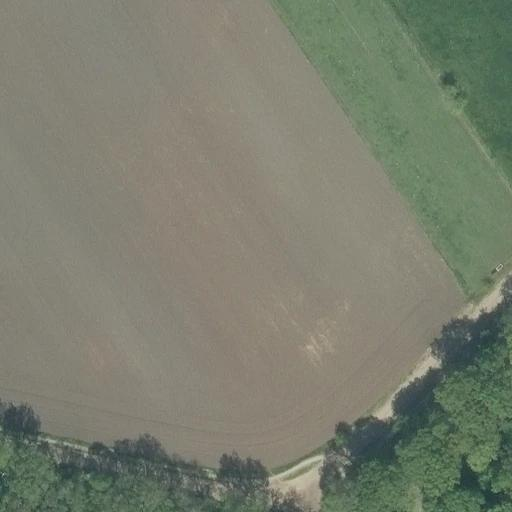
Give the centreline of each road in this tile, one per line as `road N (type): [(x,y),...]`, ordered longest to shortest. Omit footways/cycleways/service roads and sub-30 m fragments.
road 1 (track): [(511,281),(295,511)]
road 2 (track): [(295,511),(0,449)]
